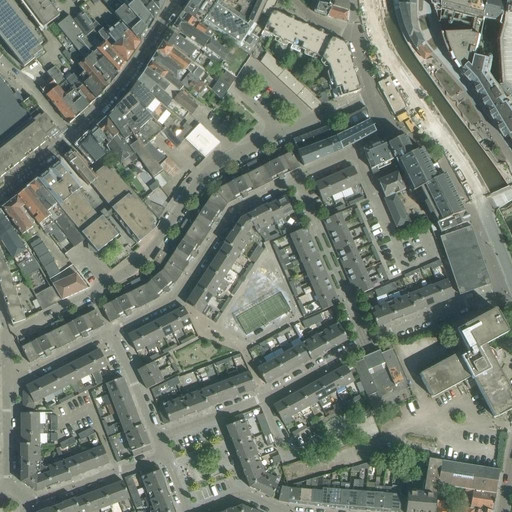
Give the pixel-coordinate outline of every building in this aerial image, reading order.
[(33,32),(7,0),(0,0),(0,37),(19,61),(23,67),(34,59),(33,57),(42,50),(40,46),(39,46),(42,43),(33,32)] [(59,16),(46,0),(22,0),(43,28),(59,16)] [(148,31),(125,5),(120,0),(104,0),(107,4),(114,14),(140,42),(145,35),(148,31)] [(154,21),(136,0),(120,0),(125,5),(148,31),(154,21)] [(152,2),(150,0),(136,0),(154,21),(159,11),(151,3),(152,2)] [(166,0),(150,0),(152,2),(151,3),(159,11),(160,10),(166,0)] [(252,33),(257,25),(256,24),(248,20),(245,18),(239,14),(226,5),(218,0),(190,0),(182,13),(198,24),(206,30),(207,29),(212,32),(233,45),(234,46),(249,56),(259,38),(252,33)] [(261,12),(266,0),(256,0),(250,14),(251,14),(248,20),(256,24),(261,12)] [(273,10),(277,0),(266,0),(261,12),(270,16),(273,10)] [(348,10),(348,0),(329,0),(328,5),(330,6),(331,6),(348,11),(348,10)] [(398,0),(399,2),(399,7),(400,11),(401,16),(404,26),(406,31),(409,36),(417,50),(423,46),(425,44),(418,32),(417,29),(416,26),(415,22),(415,17),(415,13),(414,5),(414,0),(398,0)] [(440,22),(443,0),(432,0),(433,1),(439,22),(440,22)] [(485,19),(489,0),(443,0),(440,22),(439,22),(444,33),(443,33),(444,38),(445,41),(446,44),(448,48),(450,53),(453,58),(457,65),(461,71),(462,72),(471,65),(474,68),(480,44),(481,38),(485,19)] [(498,42),(507,0),(489,0),(485,19),(481,38),(498,42)] [(511,0),(507,0),(498,42),(494,58),(489,73),(500,88),(507,99),(508,100),(511,96),(511,135),(510,136),(510,137),(511,139),(511,0)] [(327,16),(330,6),(328,5),(320,3),(317,2),(313,12),(327,16)] [(348,23),(348,13),(348,11),(331,6),(330,6),(327,16),(348,23)] [(272,35),(281,14),(273,10),(270,16),(263,31),(261,35),(270,39),(272,35)] [(83,12),(74,19),(86,36),(94,30),(95,29),(93,26),(83,12)] [(198,24),(182,13),(178,18),(201,33),(208,38),(212,32),(207,29),(206,30),(198,24)] [(301,24),(298,22),(281,14),(272,35),(289,43),(292,44),(301,24)] [(87,39),(85,36),(69,15),(57,25),(83,56),(82,57),(85,60),(95,73),(97,74),(109,86),(109,85),(118,74),(119,73),(109,64),(109,63),(96,50),(90,43),(87,39)] [(201,33),(178,18),(178,19),(172,27),(172,28),(205,50),(202,54),(219,66),(221,62),(225,57),(228,53),(208,38),(201,33)] [(126,63),(139,44),(119,21),(111,29),(106,33),(102,29),(97,23),(93,26),(95,29),(94,30),(100,39),(101,38),(105,42),(116,54),(126,63)] [(301,48),(310,28),(301,24),(292,44),(290,48),(299,52),(301,48)] [(321,58),(330,37),(310,28),(301,48),(321,58)] [(86,36),(85,36),(87,39),(90,43),(96,50),(109,63),(109,64),(119,73),(125,65),(126,63),(116,54),(105,42),(103,43),(101,41),(100,39),(94,30),(86,36)] [(165,38),(163,42),(171,48),(173,46),(194,62),(200,53),(169,32),(165,38)] [(350,59),(347,47),(344,43),(330,37),(321,58),(329,66),(350,59)] [(494,58),(498,42),(481,38),(480,44),(474,68),(471,65),(462,72),(463,73),(474,85),(489,110),(506,138),(510,137),(510,136),(511,135),(511,105),(509,101),(506,103),(496,90),(500,88),(489,73),(494,58)] [(203,71),(163,42),(160,47),(157,51),(185,71),(188,73),(189,72),(197,78),(203,71)] [(249,56),(234,46),(233,45),(228,53),(244,64),(249,57),(249,56)] [(430,54),(423,46),(417,50),(418,51),(417,51),(424,59),(430,54)] [(75,60),(70,54),(66,50),(62,53),(72,64),(75,61),(75,60)] [(80,56),(74,50),(70,54),(75,60),(80,56)] [(185,71),(157,51),(151,61),(166,72),(182,85),(196,97),(206,86),(197,78),(189,72),(188,73),(183,79),(180,76),(185,71)] [(323,104),(266,52),(260,62),(312,110),(323,104)] [(244,64),(228,53),(225,57),(241,69),(244,64)] [(241,69),(225,57),(222,60),(221,62),(238,73),(241,69)] [(356,77),(352,63),(350,59),(329,66),(334,84),(356,77)] [(95,73),(85,60),(78,65),(84,73),(102,93),(109,86),(97,74),(95,73)] [(166,72),(151,61),(146,68),(162,80),(164,77),(178,90),(182,85),(166,72)] [(238,73),(221,62),(219,66),(226,71),(235,77),(238,73)] [(55,66),(47,72),(52,78),(80,114),(87,107),(88,107),(88,106),(75,92),(83,87),(72,75),(66,80),(55,66)] [(162,80),(146,68),(142,74),(173,100),(180,92),(178,90),(164,77),(162,80)] [(230,86),(235,77),(226,71),(220,79),(230,86)] [(102,93),(84,73),(77,78),(96,99),(102,93)] [(173,100),(142,74),(137,82),(151,94),(154,90),(158,94),(156,97),(162,103),(182,120),(188,112),(173,100)] [(21,104),(13,95),(0,77),(0,178),(49,140),(49,139),(21,104)] [(360,91),(358,83),(356,77),(334,84),(335,88),(332,89),(335,99),(360,91)] [(406,108),(389,77),(378,83),(394,114),(406,108)] [(52,78),(40,88),(69,124),(69,123),(79,114),(79,115),(80,114),(52,78)] [(221,100),(230,86),(220,79),(219,79),(211,89),(221,100)] [(159,103),(139,87),(134,85),(129,93),(155,121),(158,118),(167,109),(159,103)] [(94,100),(83,87),(75,92),(88,106),(94,100)] [(180,92),(173,100),(188,112),(191,115),(196,105),(191,101),(180,92)] [(175,137),(174,136),(165,126),(162,128),(155,121),(129,93),(128,94),(118,105),(114,109),(124,122),(130,131),(132,134),(137,141),(129,147),(134,154),(135,154),(138,158),(152,177),(162,170),(157,163),(162,157),(158,152),(157,153),(148,142),(161,132),(177,147),(180,144),(175,138),(175,137)] [(58,130),(31,96),(21,104),(49,139),(59,131),(58,130)] [(341,149),(375,131),(369,120),(366,107),(340,120),(344,129),(332,135),(338,150),(341,149)] [(124,122),(114,109),(107,116),(124,139),(119,145),(122,149),(114,155),(120,164),(121,164),(124,168),(132,162),(132,163),(138,158),(135,154),(134,154),(129,147),(125,140),(132,134),(130,131),(124,122)] [(124,139),(107,116),(96,127),(106,139),(103,141),(113,155),(114,155),(122,149),(119,145),(124,139)] [(218,127),(223,130),(228,124),(224,121),(218,127)] [(219,142),(199,124),(194,129),(186,122),(174,136),(175,137),(175,138),(180,144),(181,143),(185,139),(205,158),(219,142)] [(223,130),(227,134),(232,128),(228,124),(223,130)] [(338,150),(332,135),(328,126),(293,139),(303,166),(338,150)] [(106,139),(96,127),(88,134),(95,142),(95,141),(97,140),(100,144),(103,141),(106,139)] [(232,128),(227,134),(237,143),(243,139),(232,128)] [(95,142),(88,134),(76,145),(77,147),(93,164),(105,154),(95,141),(95,142)] [(386,196),(384,197),(385,198),(386,202),(391,215),(396,228),(410,222),(426,217),(433,214),(437,223),(464,212),(445,173),(442,175),(436,163),(430,166),(421,148),(416,150),(411,140),(408,142),(404,135),(401,136),(399,134),(390,137),(386,139),(393,159),(394,158),(406,189),(396,193),(396,192),(386,196)] [(377,143),(363,149),(365,154),(366,156),(368,161),(371,173),(374,172),(379,171),(377,166),(390,160),(393,159),(386,139),(381,142),(377,143)] [(93,174),(74,150),(73,149),(64,157),(88,186),(91,184),(97,178),(93,174)] [(278,177),(284,174),(286,178),(289,176),(289,173),(300,168),(292,152),(255,170),(263,186),(272,181),(278,177)] [(163,170),(172,161),(168,157),(159,166),(163,170)] [(176,165),(172,161),(163,170),(167,174),(176,165)] [(180,170),(176,165),(167,174),(172,178),(180,170)] [(360,183),(353,168),(353,166),(343,171),(350,187),(360,183)] [(405,188),(398,171),(392,173),(390,169),(375,176),(384,197),(386,196),(396,192),(405,188)] [(240,196),(247,193),(247,194),(253,191),(263,186),(255,170),(218,189),(219,190),(216,192),(227,204),(236,200),(239,201),(242,200),(240,196)] [(165,184),(170,180),(163,171),(158,174),(165,184)] [(350,187),(343,171),(333,175),(341,191),(350,187)] [(86,193),(75,179),(56,196),(80,226),(87,241),(88,250),(96,251),(97,252),(119,234),(131,248),(136,244),(156,228),(110,173),(86,193)] [(161,187),(165,184),(158,174),(154,178),(161,187)] [(333,175),(324,179),(331,196),(334,201),(343,197),(341,191),(333,175)] [(331,196),(324,179),(314,183),(322,200),(331,196)] [(83,238),(36,180),(27,187),(50,216),(67,238),(75,248),(84,240),(83,238)] [(209,190),(217,184),(214,181),(207,187),(209,190)] [(50,216),(27,187),(17,196),(24,206),(35,220),(39,225),(39,224),(46,234),(49,233),(51,235),(52,234),(60,243),(67,238),(50,216)] [(214,223),(218,217),(221,219),(222,217),(221,213),(227,204),(216,192),(214,195),(212,194),(190,228),(205,238),(211,229),(210,229),(214,223)] [(24,206),(17,196),(2,207),(8,215),(22,235),(32,228),(30,224),(35,220),(24,206)] [(293,212),(285,196),(276,201),(284,217),(293,212)] [(267,205),(266,205),(275,222),(280,219),(284,217),(276,201),(267,205)] [(256,231),(275,222),(266,205),(267,205),(267,204),(248,214),(254,226),(253,226),(256,231)] [(10,226),(4,219),(8,215),(2,207),(0,209),(0,238),(1,240),(7,249),(8,251),(13,258),(17,266),(32,257),(27,249),(28,249),(25,244),(22,245),(10,226)] [(442,236),(470,225),(468,221),(464,212),(437,223),(436,223),(442,236)] [(344,223),(340,213),(339,213),(323,220),(327,230),(344,223)] [(246,232),(248,229),(253,226),(254,226),(248,214),(240,218),(235,225),(246,232)] [(183,230),(189,221),(186,219),(180,228),(183,230)] [(348,232),(344,223),(327,230),(331,239),(348,232)] [(246,232),(235,225),(223,243),(224,243),(225,243),(240,253),(251,235),(246,232)] [(477,246),(471,227),(470,225),(442,236),(440,237),(446,256),(447,257),(453,275),(460,294),(486,285),(488,284),(490,284),(488,277),(484,265),(477,246)] [(310,237),(306,227),(289,234),(294,244),(310,237)] [(191,259),(195,252),(195,253),(198,247),(199,247),(205,238),(190,228),(170,259),(166,257),(164,261),(182,273),(189,263),(192,263),(194,260),(191,259)] [(352,242),(348,232),(331,239),(335,249),(352,242)] [(59,272),(49,253),(50,252),(37,233),(27,239),(30,243),(29,244),(34,252),(34,253),(49,278),(59,272)] [(172,247),(178,238),(174,236),(169,245),(172,247)] [(315,246),(310,237),(294,244),(298,254),(315,246)] [(339,258),(356,251),(352,242),(335,249),(339,258)] [(160,243),(158,250),(165,252),(167,245),(160,243)] [(225,243),(224,243),(219,252),(234,262),(240,253),(225,243)] [(255,262),(263,249),(258,245),(249,258),(255,262)] [(302,263),(319,255),(315,246),(298,254),(302,263)] [(161,266),(161,265),(164,261),(166,257),(167,255),(160,250),(153,260),(161,266)] [(17,297),(9,274),(0,251),(0,291),(1,291),(4,301),(17,297)] [(360,260),(356,251),(339,258),(343,268),(360,260)] [(234,262),(219,252),(213,260),(228,270),(234,262)] [(323,265),(319,255),(302,263),(306,272),(323,265)] [(213,260),(208,269),(223,279),(229,282),(234,274),(228,270),(213,260)] [(286,270),(299,264),(298,260),(292,263),(292,262),(284,265),(283,263),(280,264),(283,271),(286,270)] [(364,270),(360,260),(343,268),(347,277),(364,270)] [(164,292),(169,287),(172,290),(173,289),(174,284),(176,283),(182,273),(164,261),(161,265),(164,267),(162,271),(147,284),(139,288),(147,304),(157,299),(159,297),(164,292)] [(395,271),(401,268),(398,261),(392,264),(395,271)] [(327,274),(323,265),(306,272),(310,282),(327,274)] [(223,279),(208,269),(202,277),(217,287),(223,279)] [(368,279),(364,270),(347,277),(351,286),(368,279)] [(87,289),(76,274),(52,284),(53,285),(53,286),(61,300),(87,289)] [(331,284),(327,274),(310,282),(314,291),(331,284)] [(217,287),(202,277),(197,286),(212,296),(217,287)] [(372,289),(368,279),(351,286),(356,296),(372,289)] [(454,297),(447,280),(437,283),(444,301),(454,297)] [(395,290),(392,283),(383,287),(386,294),(395,290)] [(444,301),(437,283),(427,287),(434,304),(444,301)] [(335,293),(331,284),(314,291),(318,301),(335,293)] [(212,296),(197,286),(191,295),(206,305),(206,304),(212,296)] [(113,295),(122,291),(121,287),(111,292),(113,295)] [(386,294),(383,287),(374,291),(377,298),(386,294)] [(434,304),(427,287),(418,291),(425,308),(434,304)] [(124,315),(130,312),(136,309),(137,310),(147,304),(139,288),(101,308),(110,323),(120,318),(123,320),(126,318),(124,315)] [(55,304),(47,289),(40,292),(48,307),(55,304)] [(425,308),(418,291),(408,294),(415,312),(425,308)] [(48,307),(40,292),(34,295),(42,311),(48,307)] [(399,292),(388,296),(390,301),(397,320),(415,313),(416,313),(415,312),(408,294),(401,297),(399,292)] [(339,303),(335,293),(318,301),(322,310),(339,303)] [(206,305),(191,295),(185,303),(201,313),(204,315),(210,306),(206,304),(206,305)] [(22,310),(17,297),(4,301),(7,309),(6,309),(8,316),(9,316),(12,324),(25,320),(22,310)] [(397,320),(390,301),(370,309),(370,310),(377,327),(397,320)] [(261,320),(254,303),(240,308),(248,325),(261,320)] [(192,323),(187,314),(184,307),(174,312),(182,328),(192,323)] [(511,393),(497,366),(496,363),(497,361),(497,358),(497,355),(496,352),(494,350),(492,348),(490,347),(487,347),(485,344),(508,332),(506,328),(498,312),(497,312),(495,308),(455,330),(466,349),(419,374),(421,378),(420,378),(429,394),(430,394),(432,397),(464,380),(469,389),(477,385),(494,418),(498,416),(499,416),(511,409),(511,393)] [(323,321),(334,316),(330,309),(320,314),(323,321)] [(75,339),(87,333),(89,336),(91,335),(92,331),(103,326),(95,310),(58,329),(66,345),(75,340),(75,339)] [(70,319),(79,314),(77,311),(68,315),(70,319)] [(182,328),(174,312),(165,316),(173,333),(182,328)] [(323,321),(320,314),(311,318),(314,325),(323,321)] [(173,333),(165,316),(155,321),(164,338),(173,333)] [(314,325),(311,318),(302,322),(305,329),(314,325)] [(164,338),(155,321),(146,326),(154,342),(164,338)] [(347,340),(338,323),(320,333),(329,350),(347,340)] [(154,342),(146,326),(137,330),(146,347),(154,342)] [(56,350),(66,345),(58,329),(21,347),(29,363),(39,358),(43,360),(45,359),(43,355),(50,352),(56,349),(56,350)] [(146,347),(137,330),(128,335),(136,352),(146,347)] [(329,350),(320,333),(302,343),(310,359),(310,360),(311,360),(329,350)] [(310,359),(302,343),(293,348),(302,364),(310,360),(310,359)] [(302,364),(293,348),(284,353),(293,369),(302,364)] [(107,365),(99,350),(99,349),(89,353),(98,370),(107,365)] [(359,361),(353,363),(365,392),(367,396),(382,390),(383,394),(391,390),(389,386),(402,381),(389,349),(386,351),(376,355),(375,352),(361,358),(362,359),(359,361)] [(98,370),(89,353),(80,358),(89,375),(92,373),(95,379),(94,380),(97,385),(104,382),(102,379),(98,370)] [(293,369),(284,353),(275,358),(284,374),(293,369)] [(284,374),(275,358),(272,354),(264,359),(266,363),(275,379),(284,374)] [(89,375),(80,358),(71,363),(79,379),(89,375)] [(158,372),(153,362),(137,370),(142,380),(158,372)] [(79,379),(71,363),(62,367),(70,384),(75,381),(79,390),(77,391),(78,394),(85,391),(84,388),(79,379)] [(275,379),(266,363),(257,368),(266,384),(275,379)] [(354,381),(346,366),(345,365),(336,370),(345,386),(354,381)] [(70,384),(62,367),(53,372),(61,389),(70,384)] [(345,386),(336,370),(327,375),(336,391),(345,386)] [(61,389),(53,372),(44,377),(52,393),(61,389)] [(163,381),(158,372),(142,380),(147,389),(163,381)] [(256,389),(249,372),(239,376),(246,393),(256,389)] [(336,391),(327,375),(318,380),(327,396),(336,391)] [(246,393),(239,376),(229,379),(236,397),(246,393)] [(52,393),(44,377),(35,381),(43,398),(52,393)] [(126,387),(123,377),(105,384),(109,393),(126,387)] [(159,386),(151,390),(153,396),(162,392),(180,383),(177,377),(159,386)] [(236,397),(229,379),(220,383),(226,400),(236,397)] [(327,396),(318,380),(309,385),(318,401),(327,396)] [(43,398),(35,381),(25,386),(27,389),(23,392),(23,410),(34,410),(34,402),(43,398)] [(226,400),(220,383),(211,387),(217,404),(226,400)] [(318,401),(309,385),(300,390),(309,406),(318,401)] [(126,387),(109,393),(113,403),(130,396),(126,387)] [(217,404),(211,387),(201,390),(208,407),(217,404)] [(208,407),(201,390),(179,399),(186,417),(208,408),(208,407)] [(309,406),(300,390),(291,395),(300,411),(309,406)] [(300,411),(291,395),(282,400),(291,416),(300,411)] [(133,406),(130,396),(113,403),(116,412),(133,406)] [(186,417),(179,399),(157,407),(164,425),(186,417)] [(291,416),(282,400),(273,405),(281,421),(291,416)] [(137,415),(133,406),(116,412),(120,422),(137,415)] [(39,423),(39,413),(21,413),(21,424),(39,424),(39,423)] [(254,447),(242,414),(224,421),(236,454),(254,447)] [(137,415),(120,422),(123,431),(141,424),(137,415)] [(43,434),(42,424),(42,423),(39,423),(39,424),(21,424),(21,434),(39,434),(43,434)] [(141,424),(123,431),(125,436),(133,456),(146,451),(151,449),(144,429),(142,424),(141,424)] [(40,443),(39,434),(21,434),(21,444),(40,444),(40,443)] [(120,461),(113,442),(112,439),(109,440),(117,462),(120,461)] [(129,457),(122,439),(113,442),(120,461),(129,457)] [(71,478),(64,460),(48,466),(48,467),(45,468),(40,464),(40,461),(42,461),(42,456),(40,456),(40,448),(42,448),(42,443),(40,443),(40,444),(21,444),(20,444),(21,482),(35,492),(71,478)] [(109,463),(102,446),(92,449),(99,467),(109,463)] [(264,472),(254,447),(236,454),(249,487),(264,472)] [(99,467),(92,449),(83,453),(90,471),(99,467)] [(90,471),(83,453),(73,456),(80,474),(90,471)] [(394,453),(386,456),(386,461),(394,461),(394,453)] [(281,461),(279,454),(271,457),(274,463),(281,461)] [(80,474),(73,456),(64,460),(71,478),(80,474)] [(433,511),(435,493),(437,484),(438,484),(442,460),(428,458),(423,492),(416,491),(414,511),(433,511)] [(495,493),(500,470),(442,460),(438,484),(465,488),(465,489),(471,490),(495,493)] [(152,467),(140,472),(143,480),(142,480),(147,493),(144,494),(146,497),(149,496),(166,490),(160,472),(157,466),(152,467)] [(271,498),(280,480),(264,472),(249,487),(271,498)] [(322,484),(317,484),(318,477),(313,478),(312,483),(310,506),(320,507),(322,484)] [(312,483),(313,478),(308,480),(307,484),(307,485),(301,485),(299,505),(301,505),(310,506),(312,483)] [(356,510),(358,480),(353,479),(353,490),(349,490),(348,509),(356,510)] [(329,508),(331,483),(332,480),(322,480),(322,484),(320,507),(329,508)] [(364,511),(366,491),(362,491),(363,480),(358,480),(356,510),(364,511)] [(129,498),(122,481),(113,485),(119,502),(129,498)] [(299,505),(301,485),(300,485),(300,482),(290,485),(289,487),(290,488),(288,503),(299,505)] [(348,509),(349,490),(349,483),(340,482),(340,483),(338,508),(348,509)] [(366,491),(364,511),(373,511),(375,483),(366,482),(366,491)] [(340,483),(331,483),(329,508),(338,508),(340,483)] [(375,483),(373,511),(377,511),(381,511),(383,486),(378,486),(379,483),(375,483)] [(140,499),(135,484),(128,487),(133,502),(140,499)] [(119,502),(113,485),(103,488),(110,505),(119,502)] [(392,485),(392,487),(389,511),(398,511),(400,496),(401,486),(392,485)] [(290,488),(289,487),(281,486),(278,501),(279,501),(285,503),(285,502),(288,503),(290,488)] [(389,511),(392,487),(383,486),(381,511),(389,511)] [(110,505),(103,488),(94,492),(100,509),(110,505)] [(163,511),(174,511),(166,490),(149,496),(144,498),(147,507),(152,505),(154,511),(163,511)] [(414,511),(416,491),(407,490),(407,497),(400,496),(398,511),(414,511)] [(493,509),(495,494),(496,495),(496,493),(495,493),(471,490),(469,501),(470,502),(470,504),(469,503),(468,507),(474,508),(482,510),(483,509),(492,511),(492,510),(493,510),(493,509)] [(91,511),(100,509),(94,492),(84,496),(90,511),(91,511)] [(75,499),(79,511),(90,511),(84,496),(75,499)] [(79,511),(75,499),(75,498),(55,505),(57,511),(79,511)] [(143,506),(140,499),(133,502),(136,508),(143,506)]
